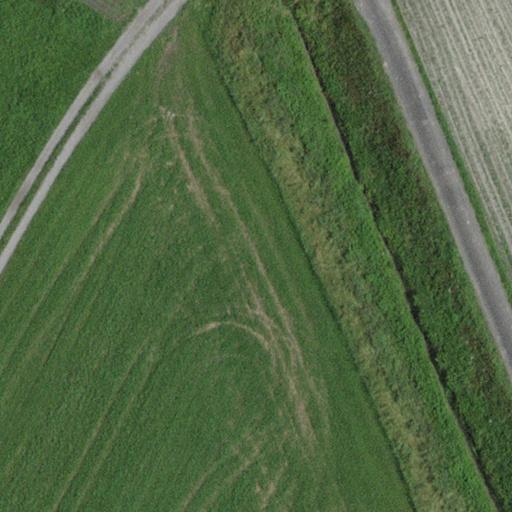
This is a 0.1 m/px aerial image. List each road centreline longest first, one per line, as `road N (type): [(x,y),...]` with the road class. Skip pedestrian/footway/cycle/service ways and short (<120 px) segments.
road 1 (track): [(511,305),(383,0)]
road 2 (track): [(0,265),(62,154),(176,0)]
